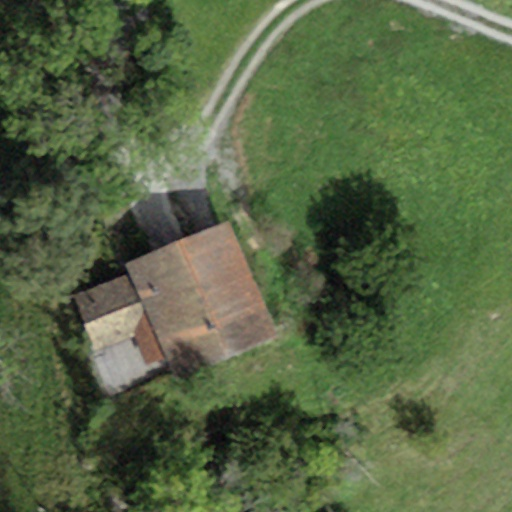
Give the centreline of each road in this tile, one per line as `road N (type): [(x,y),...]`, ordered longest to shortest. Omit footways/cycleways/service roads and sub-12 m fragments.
road 1 (track): [(302,0),(263,35),(175,188),(141,137),(96,0)]
road 2 (track): [(0,77),(105,173),(155,196),(175,188)]
